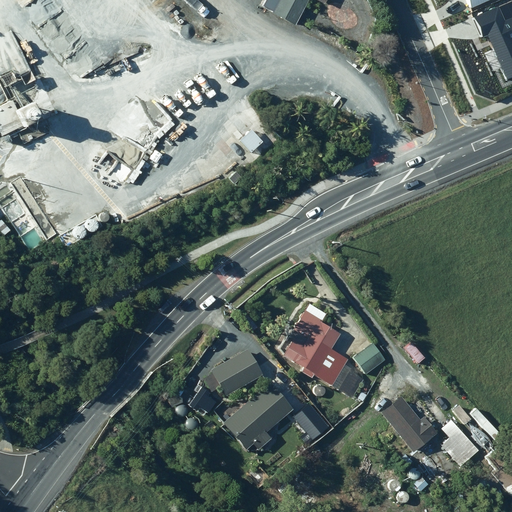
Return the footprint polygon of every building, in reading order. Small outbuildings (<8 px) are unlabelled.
[(279,0),(272,13),(296,25),(309,0),(318,0),(326,4),(327,0),(279,0)] [(30,70),(12,31),(0,37),(0,45),(15,78),(30,70)] [(0,105),(0,130),(2,136),(24,125),(25,128),(44,119),(35,102),(18,110),(12,99),(0,105)] [(1,219),(0,220),(0,230),(4,236),(11,230),(1,219)] [(291,359),(301,365),(299,370),(310,376),(312,373),(328,384),(345,358),(328,348),(338,332),(317,319),(318,317),(304,309),(293,328),(306,337),(301,344),(300,344),(291,338),(282,353),(291,359)] [(373,343),(354,357),(366,373),(385,359),(373,343)] [(248,349),(212,370),(227,396),(263,375),(248,349)] [(267,433),(294,410),(271,383),(224,422),(247,449),(253,444),(259,450),(272,438),(267,433)] [(404,434),(392,444),(403,457),(414,447),(416,450),(440,429),(414,398),(391,418),(404,434)] [(366,406),(347,417),(350,423),(369,412),(366,406)] [(442,428),(451,439),(445,444),(452,451),(456,448),(464,457),(476,447),(452,419),(442,428)] [(407,457),(401,462),(406,467),(412,462),(407,457)]
